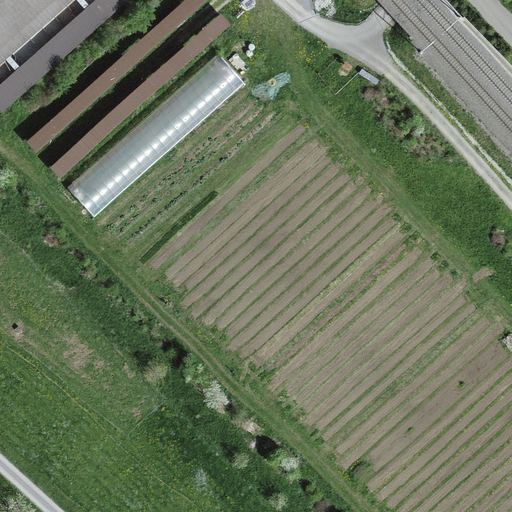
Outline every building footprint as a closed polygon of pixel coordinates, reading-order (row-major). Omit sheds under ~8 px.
[(68,0),(0,60),(0,108),(2,110),(126,0),(68,0)] [(0,0),(0,60),(68,0),(0,0)] [(186,0),(27,140),(37,150),(207,0),(186,0)] [(49,166),(59,177),(231,25),(221,14),(49,166)] [(70,186),(95,215),(245,83),(220,54),(70,186)]
